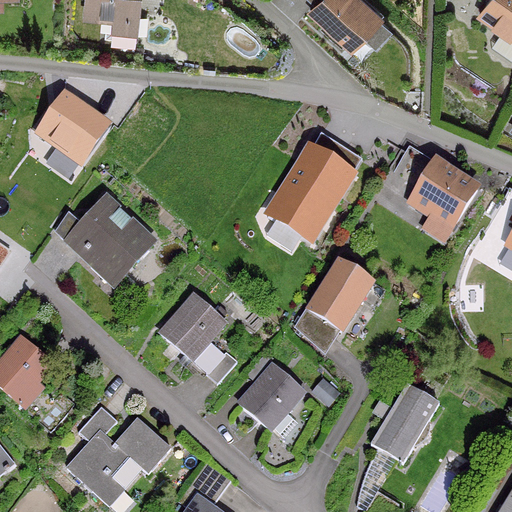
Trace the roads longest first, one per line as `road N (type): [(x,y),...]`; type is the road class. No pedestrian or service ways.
road 1 (residential): [(511,164),(332,98),(0,61)]
road 2 (residential): [(39,282),(98,348),(295,511)]
